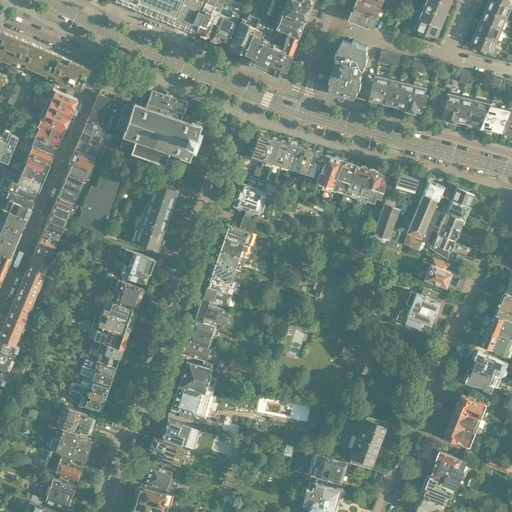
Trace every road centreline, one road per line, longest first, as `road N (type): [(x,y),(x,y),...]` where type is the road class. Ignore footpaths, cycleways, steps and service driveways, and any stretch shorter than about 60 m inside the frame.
road 1 (residential): [(103,511),(249,92)]
road 2 (residential): [(511,192),(384,511)]
road 3 (residential): [(112,34),(0,303)]
road 4 (tertiary): [(511,171),(302,112)]
road 5 (tertiary): [(112,34),(249,92)]
road 6 (residential): [(443,55),(326,18)]
